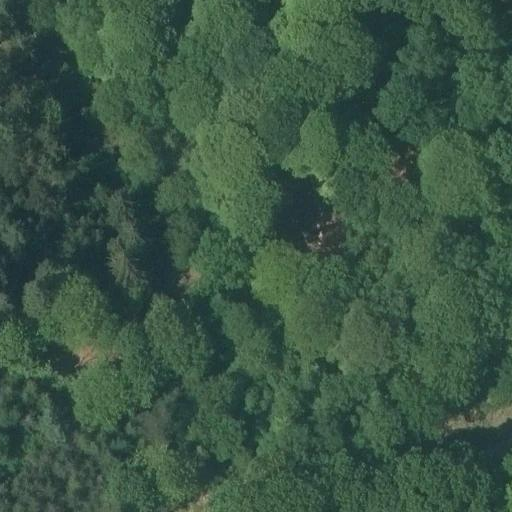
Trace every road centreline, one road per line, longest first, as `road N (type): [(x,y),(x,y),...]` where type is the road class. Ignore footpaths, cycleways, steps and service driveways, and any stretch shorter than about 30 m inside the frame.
road 1 (track): [(363,509),(51,0)]
road 2 (track): [(359,511),(511,438)]
